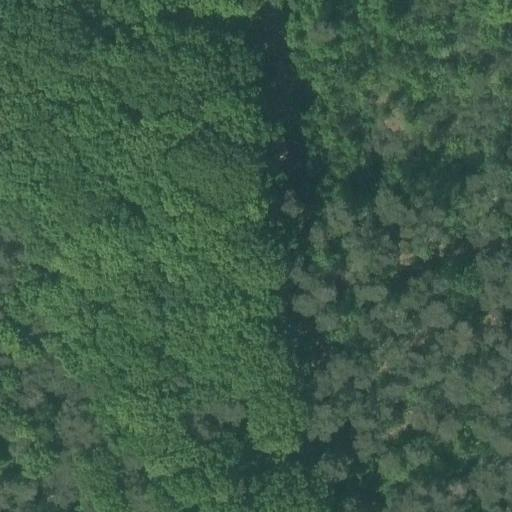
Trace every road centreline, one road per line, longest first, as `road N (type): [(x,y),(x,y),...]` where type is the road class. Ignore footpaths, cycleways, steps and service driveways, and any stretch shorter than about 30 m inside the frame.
road 1 (track): [(237,0),(284,511)]
road 2 (track): [(0,175),(47,233),(216,511)]
road 3 (track): [(276,413),(404,375),(511,328)]
